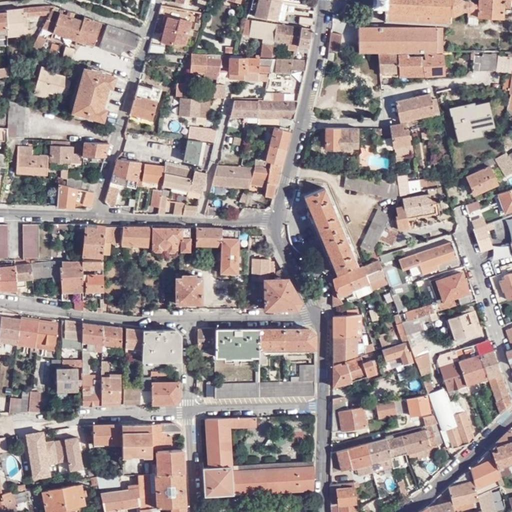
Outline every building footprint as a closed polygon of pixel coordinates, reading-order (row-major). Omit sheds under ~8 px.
[(197,0),(196,6),(204,8),(206,0),(197,0)] [(258,2),(258,0),(251,0),(247,15),(255,16),(257,8),(254,7),(255,1),(258,2)] [(255,16),(277,20),(281,0),(258,0),(258,2),(255,1),(254,7),(257,8),(255,16)] [(371,0),(371,7),(375,7),(376,8),(378,9),(380,9),(382,8),(383,7),(385,7),(384,21),(448,25),(449,16),(459,11),(467,12),(467,17),(502,19),(502,0),(371,0)] [(44,21),(50,6),(48,6),(21,8),(4,9),(4,12),(6,34),(6,36),(26,35),(26,23),(44,21)] [(79,41),(92,45),(99,21),(82,15),(80,21),(70,17),(72,12),(55,6),(43,29),(79,41)] [(293,23),(311,26),(312,18),(295,15),(293,23)] [(179,21),(167,18),(161,43),(171,46),(172,42),(184,45),(190,22),(179,19),(179,21)] [(274,39),(276,24),(252,20),(251,24),(245,23),(242,34),(249,36),(248,42),(254,43),(255,36),(274,39)] [(98,47),(120,55),(121,54),(127,31),(105,23),(98,47)] [(272,56),(273,56),(277,56),(278,48),(288,49),(290,33),(285,32),(286,25),(276,24),(274,39),(273,43),(272,56)] [(298,50),(298,45),(301,28),(286,25),(285,32),(290,33),(288,49),(298,50)] [(336,27),(332,27),(329,51),(340,51),(342,34),(335,33),(336,27)] [(355,29),(355,51),(359,51),(359,52),(378,52),(422,53),(443,52),(443,28),(436,28),(436,27),(359,27),(359,29),(355,29)] [(298,45),(308,47),(311,29),(301,28),(298,45)] [(12,76),(17,75),(21,75),(32,52),(35,47),(40,36),(31,31),(25,44),(29,46),(17,72),(11,72),(12,76)] [(121,54),(135,49),(139,35),(127,31),(121,54)] [(48,39),(40,36),(35,47),(42,49),(43,50),(48,39)] [(163,46),(150,42),(149,44),(147,52),(161,53),(163,46)] [(261,56),(272,56),(273,43),(263,42),(261,56)] [(51,53),(57,55),(61,45),(55,43),(51,53)] [(65,58),(73,60),(77,50),(68,47),(65,58)] [(475,55),(474,69),(497,70),(497,72),(505,73),(505,77),(511,78),(511,71),(511,55),(484,53),(484,56),(475,55)] [(218,72),(219,68),(222,55),(191,54),(190,71),(202,71),(201,78),(216,79),(218,72)] [(379,54),(381,73),(399,74),(398,54),(379,54)] [(399,74),(399,75),(425,74),(422,58),(422,55),(409,56),(408,54),(398,54),(399,74)] [(422,58),(425,74),(443,73),(442,54),(425,54),(425,59),(422,58)] [(229,73),(228,78),(244,79),(244,81),(245,79),(246,59),(246,58),(246,56),(236,56),(222,55),(219,67),(229,67),(229,73)] [(246,59),(245,79),(244,81),(259,81),(259,72),(269,72),(272,59),(273,56),(272,56),(261,56),(246,56),(246,58),(246,59)] [(290,69),(305,69),(307,59),(272,59),(269,72),(268,77),(274,77),(274,73),(290,72),(290,69)] [(8,73),(8,67),(0,68),(0,77),(9,76),(8,73)] [(94,71),(83,68),(72,111),(88,115),(88,118),(91,119),(92,117),(102,119),(105,109),(101,108),(106,87),(111,88),(114,76),(100,72),(100,70),(95,68),(94,71)] [(50,93),(66,97),(71,78),(50,73),(40,70),(36,89),(50,93)] [(173,95),(182,96),(183,82),(175,81),(173,95)] [(223,98),(224,85),(215,84),(211,97),(223,98)] [(151,89),(137,85),(131,105),(129,113),(152,120),(161,90),(152,87),(151,89)] [(48,98),(50,93),(36,89),(34,95),(48,98)] [(429,93),(413,97),(417,116),(420,116),(440,111),(437,98),(431,99),(429,93)] [(417,116),(413,97),(396,101),(401,120),(417,116)] [(207,100),(179,98),(177,116),(206,118),(207,100)] [(232,115),(259,115),(260,99),(234,99),(233,101),(229,116),(232,116),(232,115)] [(5,127),(7,138),(14,138),(23,138),(25,105),(10,101),(7,114),(5,124),(5,127)] [(280,116),(280,123),(292,123),(298,102),(296,102),(263,102),(260,115),(280,116)] [(489,103),(476,106),(475,103),(452,108),(457,136),(475,132),(474,129),(494,124),(489,103)] [(405,123),(397,124),(391,125),(393,146),(395,146),(396,158),(411,155),(408,129),(406,129),(405,123)] [(264,143),(270,144),(274,127),(270,126),(266,126),(261,142),(262,142),(264,143)] [(213,142),(216,131),(189,127),(186,139),(213,142)] [(270,144),(285,149),(286,145),(290,131),(274,127),(270,144)] [(357,156),(357,127),(326,127),(326,147),(339,148),(339,156),(357,156)] [(221,147),(239,152),(241,141),(224,136),(221,147)] [(212,147),(213,142),(186,139),(182,160),(196,163),(195,168),(206,171),(212,147)] [(50,160),(67,161),(68,152),(70,152),(70,146),(62,146),(62,140),(50,140),(50,160)] [(83,155),(104,156),(108,142),(84,141),(83,155)] [(264,143),(259,159),(266,160),(270,144),(264,143)] [(269,161),(281,164),(285,149),(270,144),(266,160),(259,159),(255,158),(253,165),(267,166),(268,161),(269,161)] [(32,148),(18,147),(17,172),(47,173),(48,154),(39,154),(32,154),(32,148)] [(495,156),(497,161),(507,178),(511,175),(511,161),(508,154),(505,151),(495,156)] [(68,152),(67,161),(71,161),(72,163),(80,163),(80,152),(70,152),(68,152)] [(487,160),(489,164),(497,161),(495,156),(487,160)] [(139,161),(116,158),(104,200),(109,206),(113,206),(120,183),(125,185),(127,177),(135,179),(139,161)] [(487,160),(464,173),(474,195),(497,184),(489,164),(487,160)] [(165,161),(165,164),(164,166),(161,183),(161,185),(188,191),(188,189),(193,170),(194,168),(165,161)] [(265,195),(273,197),(281,164),(269,161),(268,168),(254,167),(253,169),(250,182),(268,187),(265,195)] [(164,166),(140,163),(137,180),(161,183),(164,166)] [(216,167),(212,183),(249,186),(250,182),(253,169),(241,167),(216,167)] [(205,173),(193,170),(188,189),(201,191),(204,179),(205,173)] [(399,199),(400,195),(398,184),(346,174),(345,188),(399,199)] [(420,186),(419,179),(408,181),(407,174),(397,176),(398,184),(400,195),(421,190),(420,186)] [(65,178),(65,185),(78,188),(80,188),(82,180),(65,177),(65,178)] [(127,177),(125,185),(134,187),(135,179),(127,177)] [(436,178),(419,179),(420,186),(436,184),(436,178)] [(57,183),(56,206),(73,206),(74,201),(84,204),(90,206),(94,193),(77,189),(78,188),(65,185),(57,183)] [(351,266),(357,264),(325,186),(305,195),(337,272),(343,269),(347,268),(351,266)] [(149,205),(158,207),(159,202),(160,194),(161,190),(152,189),(149,205)] [(188,189),(188,191),(187,196),(200,198),(201,191),(188,189)] [(511,189),(498,193),(505,213),(511,210),(511,189)] [(395,218),(397,229),(408,227),(406,214),(438,208),(437,198),(431,200),(429,192),(402,197),(403,204),(396,206),(397,214),(395,215),(395,218)] [(158,207),(157,214),(159,214),(161,214),(162,207),(163,207),(166,195),(160,194),(159,202),(158,207)] [(174,201),(172,214),(182,214),(185,203),(174,201)] [(477,201),(465,205),(467,212),(480,208),(477,201)] [(185,203),(182,214),(186,214),(196,214),(199,202),(196,202),(195,204),(185,202),(185,203)] [(385,225),(390,216),(378,209),(361,245),(362,247),(361,249),(367,260),(369,257),(373,247),(378,239),(384,226),(385,225)] [(479,210),(468,213),(469,219),(480,216),(479,210)] [(385,225),(396,231),(397,228),(397,229),(395,218),(390,216),(385,225)] [(80,222),(79,222),(81,258),(81,259),(101,259),(100,254),(103,225),(101,225),(80,222)] [(36,223),(20,224),(21,258),(37,258),(36,223)] [(492,223),(473,229),(479,248),(489,245),(492,244),(490,238),(496,235),(492,223)] [(117,225),(103,225),(100,254),(107,254),(108,242),(116,242),(117,225)] [(125,225),(120,225),(120,242),(147,244),(148,225),(125,225)] [(378,239),(390,245),(397,232),(396,231),(385,225),(384,226),(378,239)] [(181,227),(152,226),(152,246),(176,247),(176,246),(181,246),(181,250),(190,250),(190,237),(189,237),(189,226),(181,226),(181,227)] [(220,245),(219,271),(248,272),(249,250),(238,249),(239,229),(221,229),(221,227),(196,226),(195,244),(220,245)] [(459,263),(452,241),(398,259),(402,269),(419,263),(422,273),(438,268),(439,270),(447,267),(446,265),(450,264),(450,266),(459,263)] [(385,275),(379,256),(376,248),(373,247),(369,257),(371,262),(363,265),(370,282),(385,275)] [(395,259),(392,251),(385,253),(380,255),(382,263),(395,259)] [(192,252),(190,252),(182,252),(180,255),(180,273),(184,273),(184,256),(192,255),(192,252)] [(511,254),(485,264),(487,271),(500,266),(511,262),(511,254)] [(258,274),(258,281),(266,282),(266,280),(269,280),(270,277),(272,277),(272,274),(275,274),(275,267),(274,267),(274,261),(269,261),(269,258),(252,258),(252,274),(258,274)] [(30,262),(32,278),(52,276),(52,281),(60,281),(59,265),(59,259),(30,262)] [(101,259),(81,259),(81,264),(81,270),(94,269),(94,274),(81,275),(81,282),(83,282),(83,291),(102,290),(101,274),(101,259)] [(13,264),(13,265),(16,286),(24,285),(23,278),(32,278),(30,262),(13,264)] [(66,265),(59,265),(60,281),(61,292),(79,291),(79,297),(82,297),(81,282),(81,275),(81,270),(81,264),(70,265),(70,262),(65,262),(66,265)] [(0,289),(1,290),(16,290),(16,286),(13,265),(0,266),(0,289)] [(370,282),(363,265),(353,269),(351,266),(347,268),(355,288),(363,285),(366,293),(373,290),(370,282)] [(500,266),(487,271),(490,277),(502,273),(500,266)] [(309,271),(316,276),(319,272),(313,267),(309,271)] [(300,300),(282,268),(278,272),(278,280),(269,280),(266,280),(266,282),(265,308),(296,308),(300,300)] [(344,272),(333,276),(334,288),(332,288),(333,305),(344,302),(341,294),(355,288),(347,268),(343,269),(344,272)] [(461,303),(471,300),(461,272),(430,282),(437,302),(439,302),(459,296),(461,303)] [(511,272),(504,275),(505,279),(500,280),(503,290),(504,290),(507,299),(511,296),(511,272)] [(385,275),(370,282),(373,290),(388,283),(385,275)] [(201,303),(202,285),(202,277),(180,277),(176,277),(176,303),(201,303)] [(426,291),(422,280),(410,284),(411,288),(413,295),(426,291)] [(358,296),(366,293),(363,285),(355,288),(358,296)] [(396,295),(393,296),(398,310),(405,308),(400,293),(396,295)] [(441,309),(461,303),(459,296),(439,302),(441,309)] [(73,309),(83,310),(82,300),(73,301),(73,309)] [(431,304),(405,312),(409,319),(436,311),(435,308),(433,308),(431,304)] [(373,321),(380,319),(376,308),(369,311),(373,321)] [(454,337),(455,339),(481,330),(474,309),(448,318),(451,329),(449,330),(452,338),(454,337)] [(334,314),(333,335),(358,334),(358,316),(361,317),(361,314),(358,314),(358,310),(348,310),(348,314),(334,314)] [(402,322),(408,338),(421,374),(430,372),(429,352),(427,352),(423,342),(423,341),(419,330),(434,325),(432,319),(437,317),(436,311),(409,319),(402,322)] [(402,322),(399,312),(394,314),(398,323),(397,323),(403,340),(408,338),(402,322)] [(16,343),(18,319),(1,317),(0,322),(0,343),(16,346),(16,343)] [(34,348),(37,321),(18,319),(16,343),(16,346),(34,348)] [(61,320),(61,344),(82,347),(82,323),(61,320)] [(57,324),(37,321),(34,348),(54,350),(57,324)] [(435,322),(436,337),(447,336),(445,321),(435,322)] [(81,364),(89,364),(89,350),(102,351),(103,325),(82,323),(82,347),(81,361),(81,364)] [(103,325),(102,351),(104,351),(121,353),(121,338),(122,327),(115,326),(103,325)] [(141,355),(143,330),(126,327),(124,353),(141,355)] [(270,328),(259,329),(259,347),(282,347),(314,347),(314,333),(309,328),(270,328)] [(141,360),(180,359),(180,358),(180,334),(176,329),(143,330),(141,355),(141,360)] [(198,330),(197,347),(197,354),(215,355),(215,347),(216,329),(198,330)] [(216,329),(215,347),(215,355),(215,356),(226,356),(226,353),(252,353),(252,356),(259,356),(259,351),(259,347),(259,329),(216,329)] [(364,352),(366,352),(369,344),(363,346),(360,334),(358,334),(333,335),(333,361),(364,352)] [(390,339),(389,336),(381,339),(382,341),(383,346),(391,344),(390,339)] [(511,404),(489,339),(475,343),(479,354),(488,378),(500,414),(511,404)] [(408,351),(405,342),(383,349),(386,359),(398,355),(399,357),(403,356),(405,362),(413,360),(410,350),(408,351)] [(366,352),(374,349),(373,344),(373,343),(369,344),(366,352)] [(333,365),(333,386),(376,372),(374,366),(376,365),(375,360),(372,361),(371,359),(369,359),(367,354),(346,361),(347,363),(342,364),(341,362),(333,365)] [(447,391),(467,384),(467,382),(459,360),(457,354),(443,359),(442,356),(439,357),(440,360),(437,360),(447,391)] [(486,379),(488,378),(479,354),(459,360),(467,382),(485,377),(486,379)] [(56,382),(81,381),(81,374),(81,373),(81,372),(77,372),(76,361),(64,361),(55,361),(56,382)] [(101,374),(99,405),(119,405),(120,373),(107,373),(107,364),(101,364),(101,374)] [(258,382),(258,397),(314,395),(314,364),(299,364),(299,381),(281,381),(258,382)] [(214,384),(214,399),(221,399),(258,397),(258,382),(258,372),(254,372),(254,383),(214,384)] [(81,381),(81,406),(99,405),(101,374),(81,374),(81,381)] [(139,390),(139,404),(150,404),(150,383),(150,378),(140,377),(140,385),(139,390)] [(427,379),(424,381),(428,393),(432,392),(427,379)] [(206,382),(205,398),(211,399),(214,399),(214,384),(214,382),(206,382)] [(150,383),(150,404),(153,404),(173,404),(178,397),(178,383),(150,383)] [(123,390),(122,405),(139,404),(139,390),(123,390)] [(450,449),(470,443),(474,439),(464,413),(459,406),(450,409),(443,390),(430,394),(450,449)] [(28,401),(27,410),(37,411),(39,392),(30,391),(29,394),(28,401)] [(429,411),(426,394),(395,400),(397,413),(409,411),(411,415),(429,411)] [(19,412),(27,411),(27,410),(28,401),(29,395),(20,395),(20,397),(19,412)] [(333,412),(347,409),(344,396),(333,398),(333,412)] [(9,412),(19,412),(20,397),(11,397),(9,412)] [(397,413),(395,400),(376,403),(379,418),(397,414),(397,413)] [(366,425),(363,406),(347,409),(333,412),(332,431),(342,429),(342,430),(366,425)] [(438,421),(436,414),(424,417),(426,425),(438,421)] [(257,417),(256,428),(263,429),(264,418),(257,417)] [(256,427),(255,418),(205,419),(208,469),(202,469),(204,496),(311,488),(312,461),(230,467),(228,428),(256,427)] [(120,425),(120,442),(121,470),(121,476),(137,475),(152,474),(151,465),(151,455),(151,448),(150,424),(120,425)] [(174,424),(150,424),(151,448),(161,449),(161,446),(165,446),(165,431),(180,431),(180,429),(174,424)] [(120,425),(92,425),(92,443),(120,442),(120,425)] [(431,427),(402,435),(408,451),(435,443),(432,434),(431,427)] [(507,471),(511,469),(511,432),(511,430),(491,448),(494,458),(491,459),(500,485),(504,484),(501,475),(507,473),(507,471)] [(25,434),(33,477),(48,474),(46,463),(56,461),(52,440),(43,442),(41,431),(25,434)] [(440,432),(432,434),(435,443),(443,441),(440,432)] [(408,451),(402,435),(393,437),(392,435),(386,437),(393,466),(400,464),(397,454),(408,451)] [(373,472),(393,466),(386,437),(365,443),(373,472)] [(359,477),(373,472),(365,443),(347,448),(352,468),(356,466),(359,477)] [(437,451),(435,443),(408,451),(409,456),(417,454),(418,457),(437,451)] [(347,448),(331,452),(331,461),(338,460),(341,470),(352,468),(347,448)] [(495,511),(490,489),(500,485),(491,459),(488,451),(481,458),(482,462),(469,468),(475,484),(482,511),(495,511)] [(331,472),(341,470),(338,460),(331,461),(331,472)] [(482,511),(475,484),(469,468),(448,488),(455,511),(475,506),(476,511),(482,511)] [(170,508),(184,507),(182,473),(152,474),(137,475),(138,485),(138,506),(138,510),(148,509),(170,508)] [(103,476),(95,476),(95,477),(97,485),(98,488),(117,487),(117,483),(119,484),(119,475),(111,476),(103,476)] [(357,511),(357,509),(357,502),(355,483),(340,484),(340,489),(336,489),(336,484),(331,484),(332,511),(357,511)] [(73,485),(61,487),(64,504),(65,509),(77,507),(77,506),(83,505),(79,485),(74,486),(73,485)] [(124,511),(124,507),(138,506),(138,485),(126,487),(126,491),(104,493),(107,510),(107,511),(124,511)] [(64,504),(61,487),(47,490),(47,491),(41,492),(45,511),(50,510),(51,511),(65,509),(64,504)] [(0,488),(0,511),(4,511),(15,509),(14,504),(15,504),(14,499),(12,499),(11,494),(10,491),(1,494),(0,488)] [(99,494),(103,511),(107,510),(104,493),(99,494)] [(511,511),(508,511),(508,510),(498,511),(511,511),(511,497),(509,498),(511,508),(511,511)] [(454,511),(452,501),(428,507),(428,511),(454,511)]
